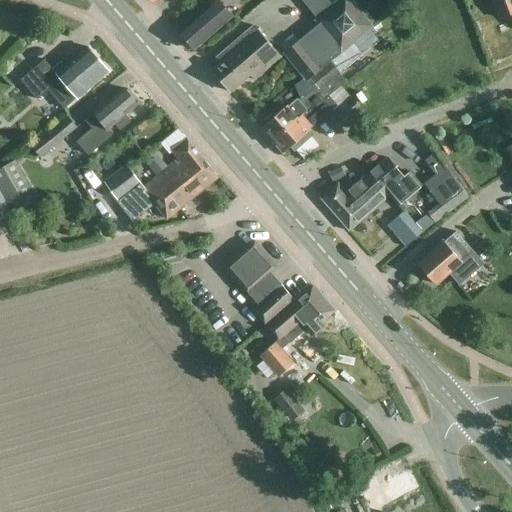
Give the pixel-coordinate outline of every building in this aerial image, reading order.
[(261,130),(272,142),(313,106),(310,102),(322,91),(327,96),(340,87),(342,85),(345,82),(337,73),(361,55),(353,45),(373,28),(348,0),(339,0),(333,6),(328,0),(300,0),(317,20),(313,23),(317,28),(284,56),(307,84),(311,81),(318,90),(297,101),(288,108),(287,107),(261,130)] [(511,0),(490,0),(494,10),(506,5),(511,18),(511,0)] [(216,2),(178,36),(193,52),(231,18),(216,2)] [(449,11),(432,14),(435,28),(452,24),(449,11)] [(223,63),(212,73),(230,94),(250,77),(254,81),(281,58),(253,27),(219,58),(223,63)] [(51,68),(45,61),(20,82),(36,101),(48,91),(64,110),(77,99),(78,100),(109,73),(87,49),(75,59),(69,52),(51,68)] [(307,130),(332,109),(345,126),(363,113),(342,85),(340,87),(327,96),(322,91),(310,102),(313,106),(272,142),(282,155),(290,148),(293,152),(312,136),(307,130)] [(84,120),(92,129),(76,143),(88,157),(113,135),(107,128),(113,123),(120,131),(131,122),(124,114),(135,104),(122,88),(84,120)] [(355,98),(362,108),(367,106),(360,95),(355,98)] [(67,118),(32,147),(40,159),(76,130),(67,118)] [(167,220),(179,210),(175,204),(165,189),(188,171),(192,174),(205,163),(186,141),(171,153),(177,159),(164,170),(156,162),(150,167),(157,176),(142,188),(147,195),(167,220)] [(421,184),(422,185),(437,204),(431,210),(427,213),(433,221),(434,223),(468,198),(443,168),(433,155),(424,162),(434,175),(421,184)] [(381,185),(391,196),(399,205),(422,185),(421,184),(410,171),(404,177),(387,158),(370,173),(381,185)] [(0,169),(0,190),(13,214),(36,201),(15,161),(0,169)] [(217,179),(205,163),(192,174),(188,171),(165,189),(175,204),(179,210),(217,179)] [(125,165),(102,182),(118,203),(140,185),(125,165)] [(321,199),(337,218),(355,203),(357,206),(381,185),(370,173),(346,193),(338,184),(321,199)] [(350,232),(391,196),(381,185),(357,206),(355,203),(337,218),(350,232)] [(0,194),(0,220),(11,215),(0,194)] [(403,211),(387,226),(405,249),(422,233),(403,211)] [(432,284),(434,286),(448,273),(459,285),(482,265),(471,252),(472,252),(455,233),(443,244),(442,243),(432,252),(433,253),(417,267),(425,276),(424,279),(428,284),(432,284)] [(252,312),(277,342),(260,358),(278,379),(293,366),(281,352),(305,330),(312,338),(323,329),(320,326),(334,314),(311,288),(294,303),(270,275),(276,269),(254,243),(224,269),(246,295),(247,295),(258,307),(252,312)] [(286,389),(274,401),(286,415),(297,403),(286,389)] [(327,500),(332,510),(342,506),(337,495),(327,500)]
